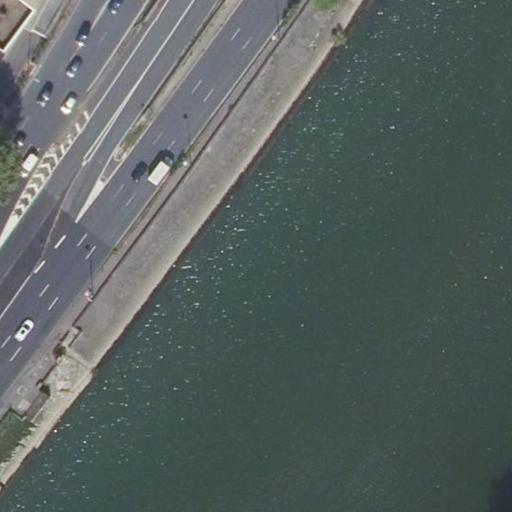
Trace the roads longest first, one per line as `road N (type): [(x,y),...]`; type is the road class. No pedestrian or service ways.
road 1 (primary): [(0,360),(268,0)]
road 2 (primary): [(179,0),(0,263)]
road 3 (primary): [(113,0),(0,188)]
